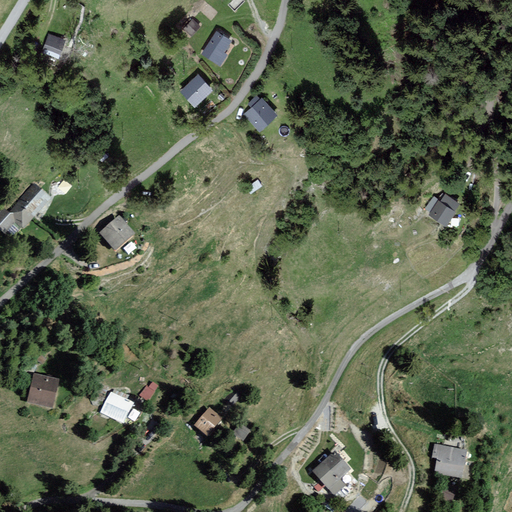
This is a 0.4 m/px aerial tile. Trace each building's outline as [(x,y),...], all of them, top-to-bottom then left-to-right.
[(198,28),(200,21),(192,18),(189,25),(198,28)] [(222,61),(234,35),(215,26),(203,53),(222,61)] [(60,54),(66,36),(48,30),(42,48),(60,54)] [(196,103),(214,85),(199,69),(181,87),(196,103)] [(262,128),(279,110),(261,94),(244,111),(262,128)] [(4,205),(0,209),(0,228),(4,232),(14,222),(22,229),(52,196),(35,180),(8,209),(4,205)] [(444,189),(440,197),(433,193),(425,209),(448,221),(460,197),(444,189)] [(117,250),(136,232),(119,213),(100,232),(117,250)] [(35,371),(27,400),(53,407),(61,378),(35,371)] [(149,378),(142,395),(151,399),(158,382),(149,378)] [(234,389),(226,399),(232,404),(240,393),(234,389)] [(125,422),(135,401),(111,390),(101,411),(125,422)] [(195,425),(209,435),(224,416),(209,405),(195,425)] [(240,421),(235,433),(247,438),(252,426),(240,421)] [(434,442),(433,456),(437,456),(435,472),(463,475),(467,446),(434,442)] [(336,493),(346,483),(341,478),(352,465),(333,448),(311,471),(336,493)] [(452,498),(459,485),(449,480),(442,494),(452,498)]
